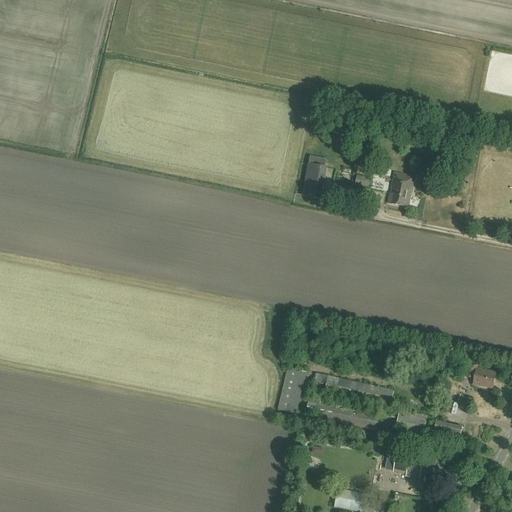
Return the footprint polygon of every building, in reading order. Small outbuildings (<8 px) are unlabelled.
[(319,199),(323,175),(308,172),(303,196),(319,199)] [(392,188),(391,193),(390,193),(388,203),(408,207),(411,192),(412,193),(415,177),(394,173),(392,187),(392,188)] [(468,359),(465,377),(475,379),(474,384),(493,389),(496,373),(477,369),(479,361),(468,359)] [(313,390),(390,407),(394,391),(316,374),(313,390)] [(425,429),(427,416),(400,411),(398,418),(309,399),(305,416),(395,435),(395,433),(423,438),(425,429)] [(432,440),(459,446),(462,427),(436,422),(434,431),(432,440)] [(397,455),(393,472),(421,477),(420,479),(430,481),(430,477),(438,479),(440,470),(425,467),(426,461),(397,455)] [(358,511),(368,511),(372,495),(338,489),(334,507),(358,511)]
